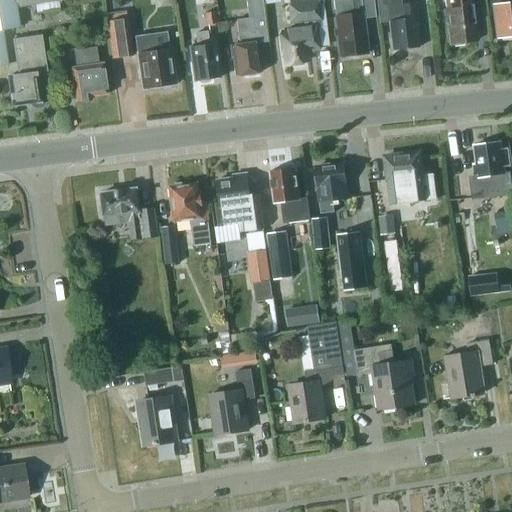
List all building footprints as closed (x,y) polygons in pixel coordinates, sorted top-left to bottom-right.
[(0,0),(0,66),(8,65),(3,31),(20,28),(17,8),(34,6),(35,13),(59,10),(58,2),(72,0),(0,0)] [(233,47),(237,76),(260,72),(256,45),(269,43),(265,17),(264,18),(261,0),(244,0),(248,20),(237,22),(241,45),(233,47)] [(335,17),(339,57),(367,54),(363,20),(374,19),(372,0),(347,0),(346,0),(348,16),(335,17)] [(398,0),(376,0),(379,23),(389,21),(393,51),(418,48),(416,28),(417,28),(415,4),(399,5),(398,0)] [(446,12),(444,12),(445,22),(446,22),(449,44),(477,41),(471,0),(445,0),(445,1),(446,12)] [(495,7),(498,38),(511,36),(511,0),(490,0),(491,7),(495,7)] [(290,7),(292,23),(299,22),(299,30),(282,31),(283,37),(281,37),(283,54),(285,53),(287,64),(306,62),(305,51),(318,49),(315,27),(314,27),(314,21),(320,20),(318,4),(290,7)] [(205,15),(207,26),(216,24),(215,13),(205,15)] [(127,19),(106,22),(111,60),(132,57),(127,19)] [(219,79),(213,39),(208,40),(207,33),(195,35),(197,47),(190,48),(196,82),(219,79)] [(45,103),(40,73),(46,72),(40,36),(11,40),(17,77),(7,78),(11,107),(29,104),(29,105),(33,108),(34,109),(42,108),(42,107),(45,103)] [(150,38),(133,41),(135,54),(138,54),(143,89),(160,87),(162,89),(168,88),(170,85),(173,85),(168,48),(152,51),(150,38)] [(106,95),(102,64),(97,65),(95,49),(73,52),(76,68),(71,69),(76,103),(90,100),(90,98),(106,95)] [(475,176),(470,177),(473,199),(494,196),(505,194),(511,193),(511,180),(511,173),(506,174),(505,167),(510,167),(508,149),(502,150),(501,141),(500,141),(474,145),(476,163),(473,164),(475,176)] [(419,152),(385,156),(388,180),(389,180),(392,204),(437,199),(434,173),(422,175),(419,152)] [(315,167),(319,201),(347,198),(343,164),(329,166),(327,163),(321,164),(319,167),(315,167)] [(279,202),(282,223),(309,220),(306,197),(298,198),(294,167),(269,170),(273,202),(279,202)] [(232,178),(216,180),(220,208),(215,209),(217,227),(237,224),(238,232),(262,229),(258,195),(249,196),(246,173),(232,175),(232,178)] [(190,220),(193,246),(210,244),(205,208),(201,209),(197,182),(184,185),(181,182),(174,183),(173,186),(169,186),(174,222),(190,220)] [(129,222),(129,223),(132,240),(158,236),(154,207),(140,210),(139,210),(136,188),(101,192),(104,216),(105,225),(129,222)] [(511,210),(495,213),(497,227),(511,224),(511,210)] [(392,216),(378,217),(380,236),(394,234),(392,216)] [(329,248),(329,247),(327,218),(312,219),(315,249),(329,248)] [(178,263),(177,250),(174,227),(161,228),(164,265),(178,263)] [(267,234),(273,281),(290,279),(283,232),(267,234)] [(337,235),(343,290),(366,288),(359,232),(337,235)] [(255,290),(253,290),(255,303),(273,300),(263,235),(245,237),(252,283),(254,283),(255,290)] [(400,239),(387,240),(389,290),(402,290),(400,239)] [(486,275),(469,277),(472,297),(489,295),(486,275)] [(309,325),(320,323),(319,311),(307,313),(309,325)] [(326,334),(309,337),(314,370),(305,372),(306,383),(289,385),(294,423),(324,419),(319,386),(332,379),(326,334)] [(446,358),(452,400),(483,396),(480,369),(492,367),(488,343),(467,346),(468,355),(446,358)] [(413,376),(410,359),(393,361),(391,346),(354,351),(358,375),(373,372),(379,410),(413,405),(409,377),(413,376)] [(0,384),(9,383),(4,350),(0,350),(0,384)] [(180,367),(170,369),(173,383),(183,381),(180,367)] [(143,374),(145,388),(173,383),(170,369),(143,374)] [(209,395),(215,435),(247,430),(243,399),(254,397),(250,369),(234,371),(236,391),(209,395)] [(138,401),(144,446),(175,441),(168,397),(138,401)] [(0,501),(26,497),(22,465),(0,468),(0,501)]
